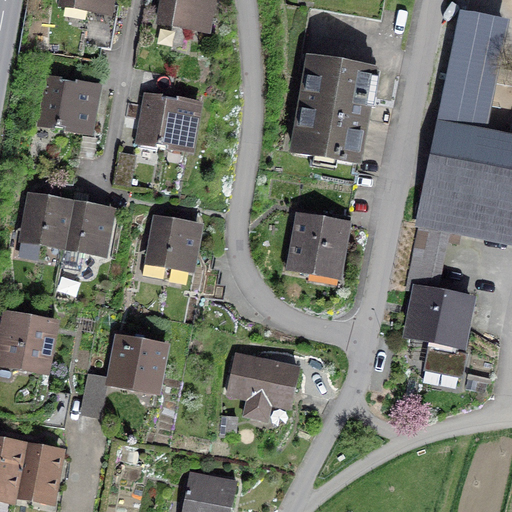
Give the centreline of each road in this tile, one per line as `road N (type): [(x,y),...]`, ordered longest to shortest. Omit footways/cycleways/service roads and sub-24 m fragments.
road 1 (residential): [(367,347),(276,316),(249,277),(236,224),(253,113),(246,0)]
road 2 (residential): [(367,347),(435,0)]
road 3 (residential): [(129,0),(104,173)]
road 4 (residential): [(296,511),(353,390)]
road 5 (unclassified): [(311,511),(412,441)]
